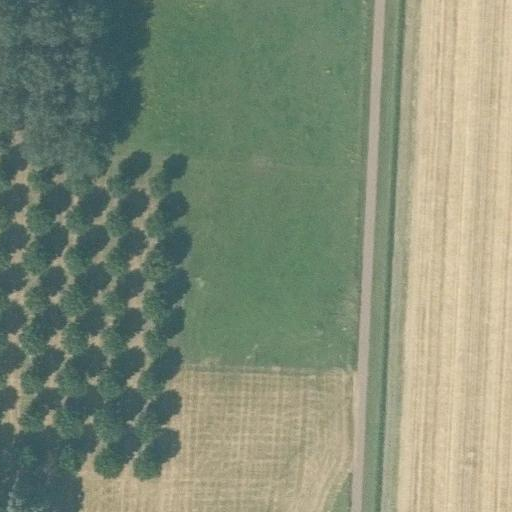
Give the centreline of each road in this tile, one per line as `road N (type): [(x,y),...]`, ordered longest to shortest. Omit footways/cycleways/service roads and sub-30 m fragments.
road 1 (track): [(392,511),(417,0)]
road 2 (track): [(379,0),(354,511)]
